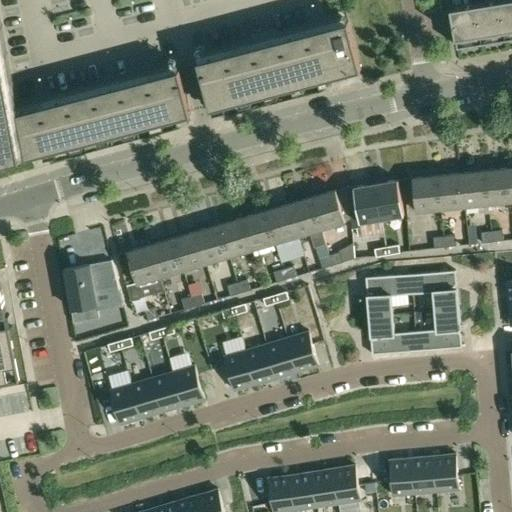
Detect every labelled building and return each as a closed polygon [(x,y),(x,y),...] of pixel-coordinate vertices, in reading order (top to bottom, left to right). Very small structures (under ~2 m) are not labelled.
[(483,42),(506,39),(499,0),(492,0),(476,3),(483,42)] [(511,0),(499,0),(506,39),(511,37),(511,0)] [(476,3),(451,7),(458,46),(483,42),(476,3)] [(0,163),(21,158),(21,157),(27,156),(18,111),(17,105),(18,104),(0,9),(0,163)] [(250,98),(251,98),(266,94),(267,94),(265,88),(276,85),(277,91),(278,91),(293,87),(293,86),(292,81),(302,78),(304,84),(305,83),(319,80),(331,76),(361,69),(348,20),(348,21),(346,15),(197,54),(199,60),(198,60),(211,108),(213,108),(225,105),(239,101),(240,101),(238,95),(249,92),(250,98)] [(18,111),(27,156),(27,157),(44,152),(56,149),(71,145),(70,139),(80,136),(82,142),(83,142),(97,138),(98,138),(96,132),(107,129),(109,135),(124,131),(125,131),(123,125),(134,122),(135,128),(136,128),(151,124),(150,118),(160,115),(162,121),(163,121),(177,117),(189,114),(191,113),(179,68),(179,69),(177,63),(18,104),(17,105),(18,111)] [(488,204),(499,203),(511,201),(511,198),(509,167),(485,170),(488,204)] [(485,170),(461,173),(464,207),(488,204),(485,170)] [(461,173),(437,175),(440,210),(464,207),(461,173)] [(440,210),(437,175),(413,178),(416,212),(440,210)] [(382,218),(404,215),(398,179),(376,183),(382,218)] [(376,183),(354,187),(359,219),(362,236),(384,232),(382,218),(376,183)] [(337,190),(312,197),(322,230),(347,222),(352,221),(350,188),(350,186),(337,190)] [(312,197),(289,204),(299,236),(310,233),(314,247),(316,246),(326,244),(322,230),(312,197)] [(276,243),(299,236),(289,204),(266,211),(276,243)] [(266,211),(243,218),(253,250),(276,243),(266,211)] [(230,257),(253,250),(243,218),(220,224),(230,257)] [(220,224),(197,231),(207,264),(230,257),(220,224)] [(502,229),(492,230),(493,242),(503,241),(502,229)] [(492,230),(481,231),(482,243),(493,242),(492,230)] [(207,264),(197,231),(174,238),(184,270),(207,264)] [(455,234),(444,236),(445,246),(456,245),(455,234)] [(444,236),(434,237),(435,247),(445,246),(444,236)] [(174,238),(151,245),(161,277),(184,270),(174,238)] [(399,244),(387,246),(388,254),(400,252),(399,244)] [(164,289),(161,277),(151,245),(128,252),(138,284),(128,287),(131,299),(151,293),(164,289)] [(387,246),(375,248),(376,256),(388,254),(387,246)] [(340,252),(330,255),(333,265),(343,262),(340,252)] [(329,255),(320,258),(323,268),(333,265),(330,255),(329,255)] [(112,260),(65,268),(74,321),(99,317),(98,309),(95,294),(119,290),(112,260)] [(294,265),(284,268),(287,278),(297,275),(294,265)] [(284,268),(274,271),(277,282),(287,278),(284,268)] [(456,269),(411,273),(413,293),(434,291),(435,310),(459,308),(456,269)] [(366,277),(369,315),(393,313),(392,295),(413,293),(411,273),(366,277)] [(248,279),(238,282),(241,292),(251,289),(248,279)] [(0,383),(19,380),(0,280),(0,383)] [(238,282),(228,285),(231,295),(241,292),(238,282)] [(287,291),(275,294),(277,302),(289,299),(287,291)] [(202,292),(192,295),(195,306),(205,303),(202,292)] [(275,294),(264,298),(266,306),(277,302),(275,294)] [(192,295),(182,298),(185,309),(195,306),(192,295)] [(245,303),(234,307),(236,314),(248,311),(245,303)] [(155,306),(145,309),(148,320),(158,317),(155,306)] [(234,307),(222,310),(224,318),(236,314),(234,307)] [(437,328),(416,330),(417,350),(462,347),(459,308),(435,310),(437,328)] [(395,332),(393,313),(369,315),(372,354),(417,350),(416,330),(395,332)] [(161,328),(163,336),(175,333),(173,325),(161,328)] [(149,332),(152,339),(163,336),(161,328),(149,332)] [(298,371),(319,365),(309,330),(288,337),(298,371)] [(131,337),(120,340),(122,348),(133,345),(131,337)] [(298,371),(288,337),(267,343),(277,377),(298,371)] [(120,340),(108,344),(110,352),(122,348),(120,340)] [(277,377),(267,343),(246,349),(256,383),(277,377)] [(256,383),(246,349),(225,355),(235,390),(256,383)] [(195,364),(174,371),(184,405),(205,398),(195,364)] [(128,369),(108,375),(112,389),(110,389),(121,423),(142,417),(132,383),(128,369)] [(163,411),(184,405),(174,371),(153,377),(163,411)] [(163,411),(153,377),(132,383),(142,417),(163,411)] [(456,453),(434,455),(437,491),(460,489),(456,453)] [(412,457),(416,493),(437,491),(434,455),(412,457)] [(412,457),(390,459),(393,495),(416,493),(412,457)] [(334,467),(339,502),(361,499),(356,464),(334,467)] [(334,467),(312,470),(318,506),(339,502),(334,467)] [(296,509),(318,506),(312,470),(291,474),(296,509)] [(269,477),(274,511),(277,511),(296,509),(291,474),(269,477)] [(197,494),(202,511),(225,511),(219,488),(197,494)] [(176,500),(179,511),(202,511),(197,494),(176,500)] [(157,511),(179,511),(176,500),(156,506),(157,511)]
